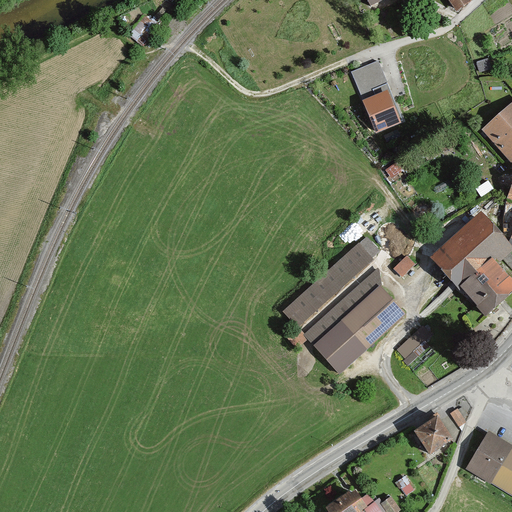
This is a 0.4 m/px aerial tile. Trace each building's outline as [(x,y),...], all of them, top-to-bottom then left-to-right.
[(368,0),(375,13),(399,0),(368,0)] [(469,0),(448,0),(458,12),(471,2),(469,0)] [(402,120),(377,61),(351,72),(376,131),(402,120)] [(511,103),(482,131),(511,162),(511,161),(511,103)] [(479,187),(483,194),(494,188),(490,180),(479,187)] [(511,244),(480,210),(430,256),(486,316),(511,291),(511,272),(500,259),(511,248),(511,244)] [(377,248),(364,234),(280,308),(340,372),(407,313),(378,283),(377,248)] [(408,254),(395,268),(403,276),(416,261),(408,254)] [(397,348),(410,363),(432,344),(429,340),(435,335),(425,324),(397,348)] [(457,409),(451,413),(459,426),(466,422),(457,409)] [(453,441),(438,415),(414,430),(430,455),(453,441)] [(511,446),(493,436),(469,472),(511,497),(511,446)] [(407,474),(397,481),(407,494),(417,488),(407,474)] [(358,511),(368,506),(355,487),(329,505),(333,511),(358,511)]
